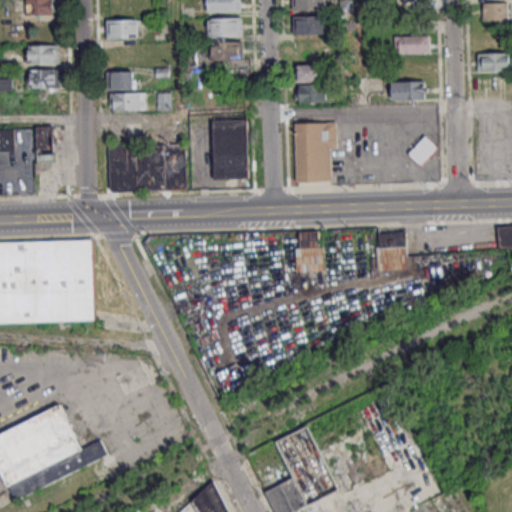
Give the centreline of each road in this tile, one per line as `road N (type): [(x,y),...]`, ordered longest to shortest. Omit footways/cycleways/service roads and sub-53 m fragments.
road 1 (residential): [(250,511),(104,216)]
road 2 (secondary): [(274,208),(511,200)]
road 3 (residential): [(83,0),(91,196),(104,216)]
road 4 (residential): [(449,0),(457,203)]
road 5 (secondary): [(104,216),(274,208)]
